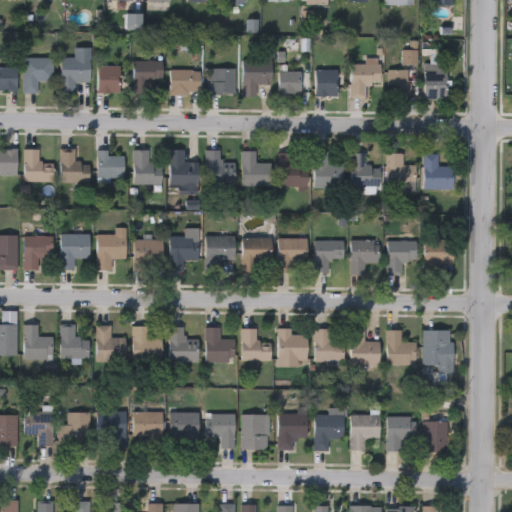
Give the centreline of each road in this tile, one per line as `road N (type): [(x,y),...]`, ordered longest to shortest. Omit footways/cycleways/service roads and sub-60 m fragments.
road 1 (residential): [(0,470),(511,477)]
road 2 (residential): [(0,296),(511,303)]
road 3 (residential): [(511,125),(0,120)]
road 4 (residential): [(480,511),(481,0)]
